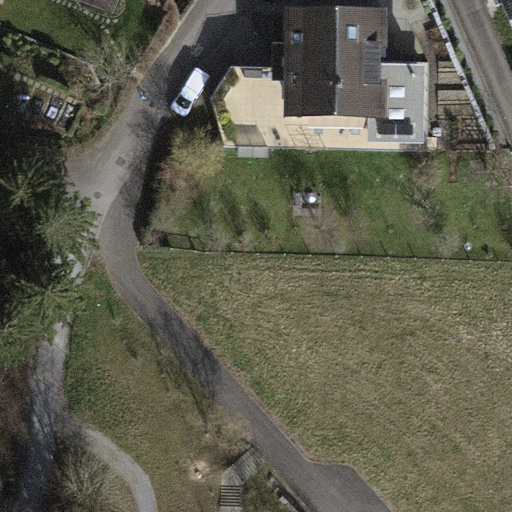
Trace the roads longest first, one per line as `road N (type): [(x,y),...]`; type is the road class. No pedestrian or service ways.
road 1 (track): [(27,511),(48,316),(98,169)]
road 2 (residential): [(218,0),(98,169)]
